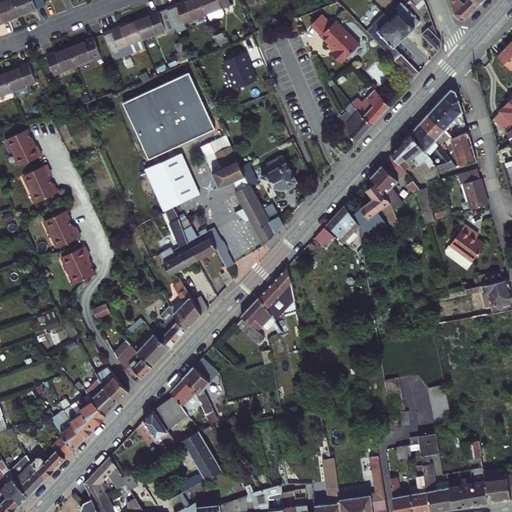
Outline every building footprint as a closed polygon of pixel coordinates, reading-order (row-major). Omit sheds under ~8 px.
[(0,0),(0,20),(16,14),(10,0),(0,0)] [(10,0),(16,14),(34,7),(32,3),(38,1),(37,0),(10,0)] [(165,8),(174,31),(181,28),(179,23),(203,14),(197,0),(182,0),(165,7),(165,8)] [(197,0),(203,14),(205,20),(219,14),(220,13),(219,8),(228,5),(225,0),(197,0)] [(445,0),(449,12),(455,19),(471,3),(468,0),(459,0),(458,1),(456,0),(445,0)] [(409,12),(400,3),(388,16),(404,31),(410,25),(403,18),(409,12)] [(130,21),(138,40),(163,30),(165,35),(174,31),(165,8),(130,21)] [(341,64),(362,46),(339,20),(334,24),(325,14),(313,24),(323,34),(321,35),(336,51),(332,54),(341,64)] [(388,16),(373,31),(390,46),(404,31),(388,16)] [(100,33),(111,61),(141,49),(138,40),(130,21),(100,33)] [(439,47),(435,34),(425,25),(419,32),(438,49),(439,47)] [(217,31),(211,34),(216,46),(226,42),(223,35),(220,37),(217,31)] [(93,36),(67,45),(74,63),(99,54),(93,36)] [(511,68),(511,44),(500,57),(511,68)] [(52,71),(74,63),(67,45),(45,54),(52,71)] [(233,86),(254,78),(250,65),(248,65),(246,60),(249,59),(245,49),(222,57),(233,86)] [(393,58),(403,67),(414,76),(419,71),(398,53),(393,58)] [(25,61),(1,70),(8,88),(11,95),(27,89),(25,82),(32,79),(25,61)] [(188,67),(121,97),(146,154),(213,123),(188,67)] [(414,76),(403,67),(398,72),(409,83),(414,76)] [(0,91),(8,88),(1,70),(0,70),(0,91)] [(375,123),(391,104),(375,90),(359,108),(375,123)] [(463,142),(471,138),(459,96),(454,93),(430,119),(448,135),(454,142),(455,142),(455,144),(463,142)] [(511,101),(495,119),(508,131),(511,126),(511,101)] [(357,143),(375,123),(359,108),(351,116),(347,113),(343,117),(357,143)] [(448,135),(430,119),(421,128),(438,145),(437,146),(441,151),(445,157),(449,154),(446,150),(454,142),(448,135)] [(9,144),(17,162),(40,151),(35,140),(33,142),(24,125),(3,135),(7,144),(9,144)] [(421,128),(411,138),(426,157),(437,146),(438,145),(421,128)] [(199,142),(210,167),(232,157),(230,154),(234,152),(225,130),(199,142)] [(292,137),(285,141),(288,147),(296,143),(292,137)] [(426,157),(411,138),(393,157),(397,163),(401,171),(404,176),(414,168),(418,173),(425,167),(431,175),(432,174),(435,180),(441,179),(430,163),(426,157)] [(463,173),(480,169),(471,138),(463,142),(455,144),(463,173)] [(437,146),(426,157),(430,163),(438,154),(441,151),(437,146)] [(179,147),(173,150),(186,177),(192,175),(179,147)] [(173,150),(159,157),(178,197),(192,189),(186,177),(173,150)] [(441,151),(438,154),(449,170),(453,167),(446,158),(445,157),(441,151)] [(232,157),(210,167),(221,188),(235,181),(239,190),(237,191),(246,206),(237,212),(248,223),(252,218),(269,245),(281,231),(268,208),(234,152),(230,154),(232,157)] [(178,197),(159,157),(143,164),(161,205),(172,200),(178,197)] [(385,197),(398,185),(392,178),(401,171),(397,163),(393,157),(372,179),(377,187),(385,197)] [(29,189),(34,198),(55,188),(47,171),(49,170),(44,160),(22,171),(31,189),(29,189)] [(289,160),(264,173),(275,194),(300,181),(289,160)] [(474,216),(492,212),(482,177),(463,182),(465,191),(467,190),(474,216)] [(421,200),(423,198),(415,186),(408,191),(417,203),(421,212),(420,213),(423,225),(428,224),(422,203),(421,200)] [(364,248),(390,225),(382,215),(387,211),(393,218),(395,228),(402,227),(398,209),(396,211),(385,197),(377,187),(369,194),(376,202),(355,221),(361,230),(361,231),(364,248)] [(398,200),(392,205),(396,211),(398,209),(402,206),(398,200)] [(268,208),(281,231),(288,223),(276,203),(268,208)] [(48,225),(56,243),(79,232),(74,222),(72,223),(64,206),(42,216),(47,225),(48,225)] [(361,230),(355,221),(346,207),(328,226),(347,245),(361,230)] [(172,239),(161,245),(176,272),(202,258),(183,221),(180,216),(178,211),(170,214),(180,237),(174,241),(172,239)] [(180,216),(183,221),(190,218),(187,212),(180,216)] [(216,217),(208,221),(208,222),(221,248),(226,259),(234,255),(216,217)] [(202,258),(221,248),(208,222),(208,221),(206,218),(198,223),(200,226),(195,229),(190,218),(183,221),(202,258)] [(331,243),(336,238),(325,229),(321,233),(331,243)] [(316,239),(326,249),(331,243),(321,233),(316,239)] [(454,254),(476,272),(489,256),(481,249),(477,246),(480,242),(470,234),(454,254)] [(68,271),(72,280),(94,270),(86,253),(88,251),(83,241),(61,252),(69,270),(68,271)] [(297,298),(294,287),(289,267),(275,281),(284,292),(288,288),(293,299),(297,298)] [(492,291),(508,288),(505,277),(490,281),(492,291)] [(283,318),(279,298),(283,293),(284,292),(275,281),(261,297),(270,308),(273,317),(277,329),(283,327),(281,320),(283,318)] [(482,293),(492,291),(490,281),(480,283),(482,293)] [(207,312),(199,298),(192,285),(187,287),(191,298),(178,311),(180,315),(185,323),(191,329),(207,312)] [(488,320),(511,316),(511,300),(509,287),(508,288),(492,291),(482,293),(442,302),(443,306),(483,298),(488,320)] [(206,294),(199,298),(207,312),(212,306),(206,294)] [(264,326),(273,317),(270,308),(261,297),(238,322),(259,343),(265,336),(252,323),(257,319),(264,326)] [(100,318),(114,311),(110,301),(95,309),(100,318)] [(158,330),(175,347),(191,329),(185,323),(180,315),(178,311),(175,303),(165,310),(169,318),(165,321),(163,318),(155,327),(158,330)] [(48,328),(59,325),(55,312),(44,315),(48,328)] [(157,336),(143,351),(158,365),(175,347),(158,330),(155,334),(157,336)] [(158,365),(143,351),(129,338),(118,351),(121,357),(141,375),(143,373),(147,376),(158,365)] [(266,372),(274,371),(271,353),(262,354),(266,372)] [(206,391),(213,383),(197,366),(185,378),(201,396),(210,413),(216,410),(206,391)] [(123,401),(134,390),(117,374),(110,367),(99,377),(123,401)] [(110,414),(123,401),(99,377),(90,369),(86,374),(95,382),(87,390),(94,397),(110,414)] [(384,385),(397,383),(396,377),(383,380),(384,385)] [(204,416),(193,404),(201,396),(185,378),(174,389),(177,394),(195,418),(198,421),(204,416)] [(429,394),(444,390),(443,382),(427,386),(429,394)] [(386,393),(399,390),(397,383),(384,385),(386,393)] [(387,398),(400,396),(399,390),(386,393),(387,398)] [(431,401),(446,397),(444,390),(429,394),(431,401)] [(174,431),(195,418),(177,394),(158,408),(174,431)] [(99,426),(110,414),(94,397),(90,402),(84,396),(75,402),(83,410),(99,426)] [(388,406),(401,404),(400,396),(387,398),(388,406)] [(448,404),(448,402),(446,397),(431,401),(433,407),(448,404)] [(389,412),(402,409),(401,404),(388,406),(389,412)] [(434,414),(450,410),(448,404),(433,407),(434,414)] [(62,410),(68,417),(76,427),(86,439),(99,426),(83,410),(78,415),(69,405),(62,410)] [(174,431),(158,408),(157,407),(140,425),(153,445),(164,432),(177,451),(185,447),(174,431)] [(51,417),(58,426),(68,417),(62,410),(51,417)] [(436,421),(452,418),(450,410),(434,414),(436,421)] [(66,436),(69,441),(76,449),(86,439),(76,427),(66,436)] [(439,453),(436,439),(435,432),(417,436),(418,441),(421,457),(439,453)] [(212,485),(229,476),(207,434),(189,444),(212,485)] [(468,460),(482,457),(479,440),(462,444),(468,460)] [(69,457),(76,449),(69,441),(61,449),(69,457)] [(422,462),(421,457),(418,441),(410,443),(401,444),(403,456),(404,460),(414,458),(419,491),(410,493),(412,511),(423,511),(431,511),(422,462)] [(396,458),(403,456),(401,444),(394,446),(396,458)] [(39,459),(35,463),(49,477),(69,457),(61,449),(48,463),(44,459),(39,459)] [(110,494),(106,485),(119,471),(125,481),(129,478),(114,453),(87,482),(96,501),(110,494)] [(431,511),(453,508),(449,486),(436,488),(431,460),(422,462),(431,511)] [(344,511),(391,511),(382,462),(373,464),(382,511),(378,511),(376,511),(375,501),(344,506),(344,511)] [(32,495),(49,477),(35,463),(23,476),(14,467),(10,471),(32,495)] [(478,504),(489,502),(486,480),(478,481),(476,467),(474,468),(473,465),(471,466),(471,469),(478,504)] [(151,482),(158,478),(151,466),(144,470),(151,482)] [(344,511),(344,506),(338,466),(326,468),(331,505),(326,506),(326,511),(344,511)] [(466,506),(478,504),(471,469),(466,470),(469,483),(462,484),(466,506)] [(511,483),(510,484),(507,469),(484,472),(486,480),(489,502),(511,497),(511,483)] [(15,495),(23,504),(32,495),(10,471),(5,476),(0,470),(0,481),(13,497),(15,495)] [(453,508),(466,506),(462,484),(460,472),(455,473),(457,485),(449,486),(453,508)] [(394,511),(412,511),(410,493),(399,494),(396,477),(389,478),(394,511)] [(184,499),(208,487),(204,479),(171,497),(175,504),(184,499)] [(0,511),(15,511),(23,504),(15,495),(13,497),(0,481),(0,499),(1,500),(0,500),(0,503),(3,507),(0,509),(0,511)] [(273,511),(272,497),(266,498),(260,500),(256,489),(250,492),(254,502),(226,509),(202,511),(202,506),(194,510),(193,507),(189,509),(189,511),(251,511),(251,508),(257,507),(257,511),(273,511)] [(313,511),(311,494),(297,494),(296,490),(286,493),(286,499),(299,498),(300,511),(313,511)] [(273,511),(287,511),(286,499),(286,493),(278,495),(272,497),(273,511)] [(117,511),(110,494),(96,501),(100,511),(117,511)] [(287,511),(300,511),(299,498),(286,499),(287,511)] [(100,511),(96,501),(88,504),(85,511),(100,511)] [(147,511),(143,502),(138,504),(140,509),(140,511),(147,511)]
